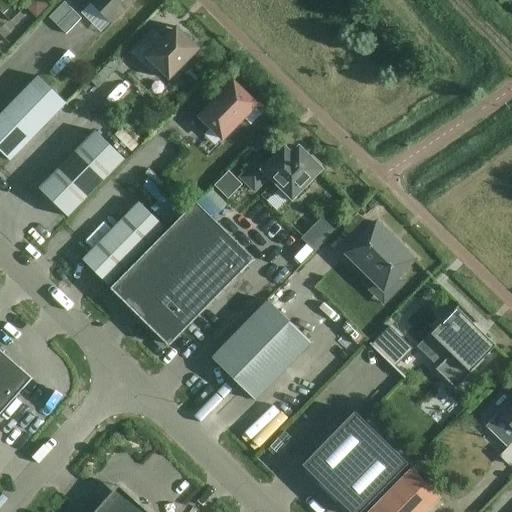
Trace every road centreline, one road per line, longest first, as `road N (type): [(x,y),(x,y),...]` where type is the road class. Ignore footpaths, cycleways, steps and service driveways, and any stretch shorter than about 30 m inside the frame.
road 1 (residential): [(129,374),(267,511)]
road 2 (unclassified): [(6,511),(129,374)]
road 3 (unclassified): [(129,374),(0,250)]
